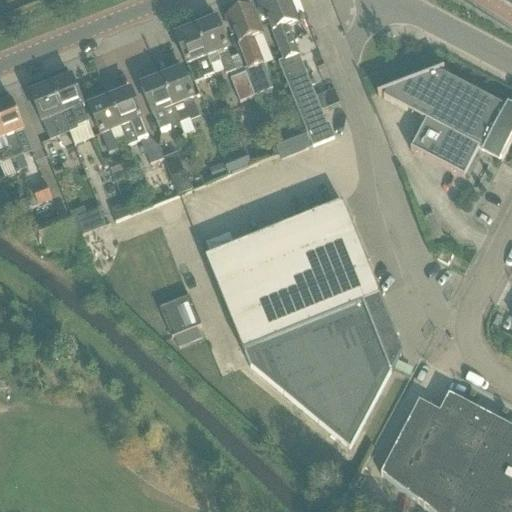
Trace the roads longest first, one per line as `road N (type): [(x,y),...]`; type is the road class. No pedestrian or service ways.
road 1 (residential): [(0,69),(174,0)]
road 2 (unclassified): [(511,226),(462,326),(468,344),(511,374)]
road 3 (unclassified): [(511,65),(386,0)]
